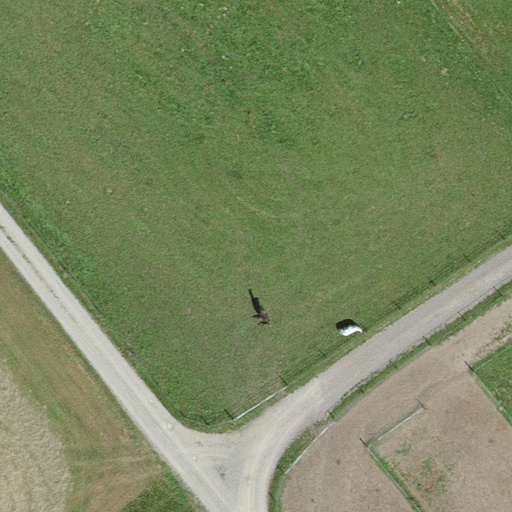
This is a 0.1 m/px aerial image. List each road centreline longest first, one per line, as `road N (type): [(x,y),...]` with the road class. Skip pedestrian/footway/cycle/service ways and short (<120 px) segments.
road 1 (track): [(198,478),(511,254)]
road 2 (track): [(0,219),(225,511)]
